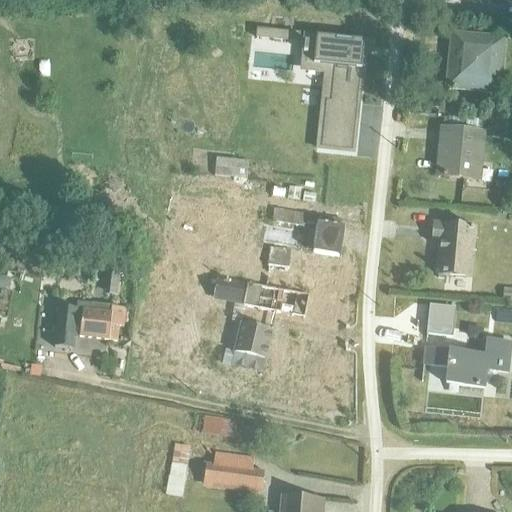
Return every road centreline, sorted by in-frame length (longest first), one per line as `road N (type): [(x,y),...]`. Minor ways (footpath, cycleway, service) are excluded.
road 1 (residential): [(375,460),(375,280),(400,0)]
road 2 (unclassified): [(511,462),(375,460)]
